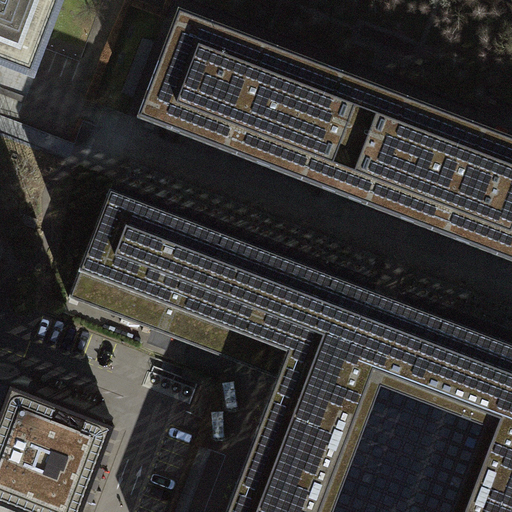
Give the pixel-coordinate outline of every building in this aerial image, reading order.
[(0,0),(0,66),(29,78),(59,0),(0,0)] [(359,81),(177,11),(138,119),(316,189),(331,196),(343,200),(454,242),(468,247),(482,252),(508,262),(511,263),(511,139),(387,92),(372,86),(359,81)] [(71,298),(278,377),(372,413),(383,386),(487,425),(453,511),(511,511),(511,342),(112,190),(71,298)] [(333,511),(372,413),(278,377),(226,511),(333,511)] [(0,511),(76,511),(110,425),(45,400),(5,385),(0,383),(0,511)]
